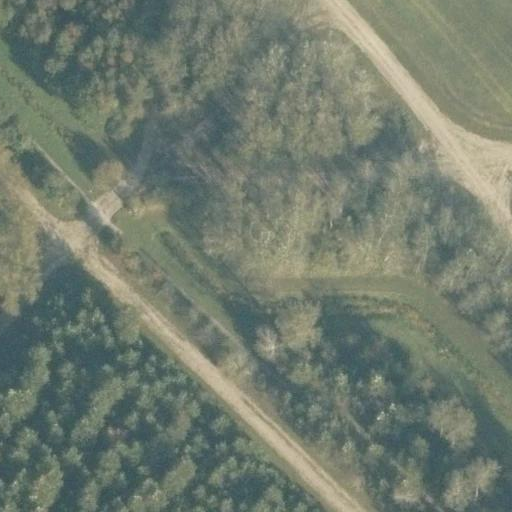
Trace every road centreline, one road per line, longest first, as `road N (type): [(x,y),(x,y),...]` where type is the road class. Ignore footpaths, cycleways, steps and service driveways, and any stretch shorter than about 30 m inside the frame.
road 1 (track): [(336,0),(413,78),(475,165),(260,184),(156,164),(170,0)]
road 2 (track): [(342,511),(75,241)]
road 3 (track): [(323,0),(102,218)]
road 4 (unknown): [(0,336),(75,241)]
